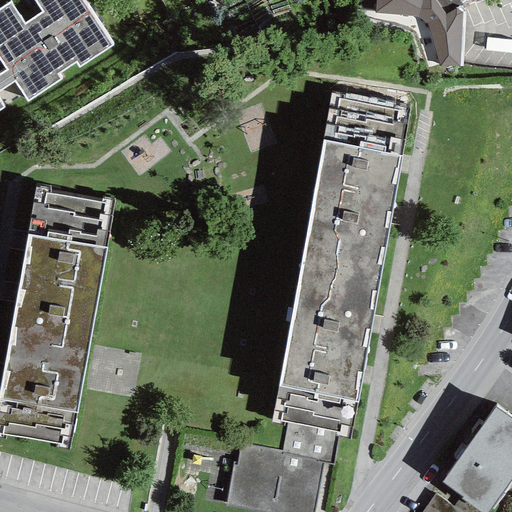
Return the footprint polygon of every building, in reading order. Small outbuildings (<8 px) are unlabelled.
[(9,1),(0,7),(0,59),(6,68),(0,72),(0,80),(3,86),(14,80),(27,100),(61,78),(57,74),(75,61),(79,67),(112,44),(82,0),(35,0),(42,10),(24,23),(9,1)] [(374,0),(374,12),(417,15),(426,24),(438,65),(458,66),(461,11),(455,5),(461,0),(374,0)] [(332,91),(271,422),(286,425),(286,421),(336,431),(339,431),(341,423),(351,424),(411,106),(332,91)] [(0,433),(70,445),(106,245),(113,199),(35,184),(0,378),(0,433)] [(511,417),(494,405),(442,480),(462,494),(460,497),(481,511),(485,511),(511,475),(511,417)] [(334,436),(336,431),(286,421),(286,425),(282,451),(281,455),(322,463),(333,464),(339,436),(334,436)] [(243,444),(239,464),(234,463),(227,504),(267,511),(312,511),(322,463),(281,455),(282,451),(243,444)] [(437,489),(423,511),(457,511),(462,504),(437,489)]
